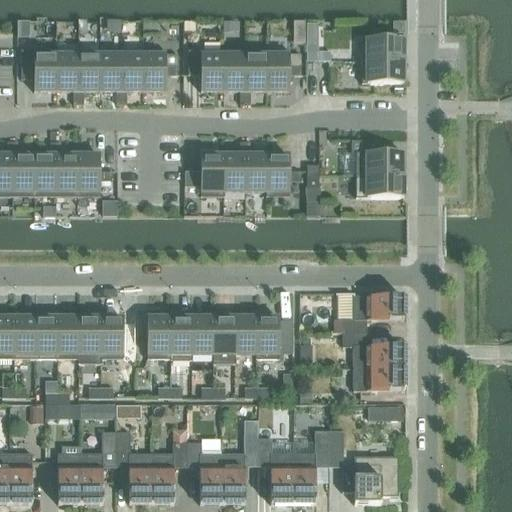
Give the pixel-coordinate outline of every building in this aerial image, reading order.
[(239,23),(223,23),(223,34),(239,34),(239,23)] [(393,36),(406,36),(406,23),(393,23),(393,36)] [(318,42),(306,42),(306,55),(318,55),(318,42)] [(361,42),(361,65),(403,65),(403,42),(361,42)] [(34,70),(34,53),(22,53),(22,70),(22,80),(34,80),(34,70)] [(56,95),(57,54),(34,53),(34,70),(34,80),(34,95),(56,95)] [(245,58),(245,95),(249,95),(267,95),(266,53),(265,53),(265,58),(245,58)] [(266,53),(267,95),(289,95),(289,79),(289,69),(289,53),(266,53)] [(74,96),(78,96),(78,54),(76,54),(76,58),(57,58),(57,54),(56,95),(74,96)] [(82,96),(100,96),(100,54),(78,54),(78,96),(82,96)] [(100,96),(117,96),(121,96),(121,54),(100,54),(100,96)] [(121,54),(121,96),(125,96),(143,96),(143,54),(121,54)] [(143,54),(143,96),(165,96),(165,80),(165,56),(165,54),(143,54)] [(188,79),(201,79),(200,54),(188,54),(188,79)] [(201,96),(223,95),(223,54),(200,54),(201,79),(201,96)] [(223,95),(241,95),(245,95),(245,58),(224,58),(224,54),(223,54),(223,95)] [(318,55),(306,55),(306,65),(318,64),(318,55)] [(330,55),(318,55),(318,64),(330,64),(330,55)] [(165,56),(165,80),(177,80),(177,56),(165,56)] [(403,65),(361,65),(361,87),(394,87),(403,87),(403,65)] [(289,69),(289,79),(301,79),(301,69),(289,69)] [(403,87),(394,87),(394,96),(403,96),(403,87)] [(371,144),(351,144),(351,156),(355,156),(361,156),(371,156),(371,144)] [(355,156),(355,179),(361,179),(403,179),(403,156),(371,156),(361,156),(355,156)] [(8,159),(0,158),(0,200),(12,200),(12,159),(8,159)] [(56,159),(56,200),(77,200),(77,158),(60,159),(56,159)] [(77,158),(77,200),(100,200),(100,184),(100,175),(100,158),(77,158)] [(17,159),(12,159),(12,200),(34,200),(34,159),(17,159)] [(34,159),(34,200),(56,200),(56,159),(51,159),(34,159)] [(201,201),(223,201),(223,159),(200,159),(200,175),(201,191),(201,201)] [(224,196),(245,196),(245,159),(241,159),(223,159),(223,201),(224,201),(224,196)] [(266,201),(266,159),(249,159),(245,159),(245,196),(266,196),(266,201)] [(266,159),(266,201),(289,201),(289,185),(289,175),(289,159),(266,159)] [(319,168),(306,168),(306,178),(319,178),(319,168)] [(100,175),(100,185),(112,184),(112,175),(100,175)] [(201,191),(200,175),(184,175),(184,191),(201,191)] [(301,175),(289,175),(289,185),(301,185),(301,175)] [(319,190),(319,178),(306,178),(306,190),(319,190)] [(355,201),(403,201),(403,179),(361,179),(355,179),(355,201)] [(353,323),(342,323),(342,337),(366,337),(366,324),(403,324),(403,300),(354,300),(353,300),(353,323)] [(14,355),(14,321),(0,320),(0,362),(14,363),(14,355)] [(36,321),(14,321),(14,355),(14,363),(36,363),(36,355),(36,321)] [(36,363),(57,363),(57,355),(57,321),(36,321),(36,355),(36,363)] [(57,355),(57,363),(79,363),(79,321),(57,321),(57,355)] [(79,321),(79,363),(79,368),(101,368),(101,363),(101,321),(79,321)] [(123,321),(101,321),(101,363),(123,363),(123,321)] [(170,355),(170,321),(147,321),(147,355),(147,363),(170,363),(170,355)] [(192,351),(192,321),(170,321),(170,355),(192,355),(192,351)] [(213,321),(192,321),(192,351),(192,355),(213,355),(213,351),(213,321)] [(235,321),(213,321),(213,351),(213,355),(235,355),(235,351),(235,321)] [(235,351),(235,355),(256,355),(256,321),(235,321),(235,351)] [(279,321),(256,321),(256,355),(256,363),(280,363),(280,355),(292,355),(292,323),(279,323),(279,321)] [(353,351),(353,373),(403,372),(403,349),(366,350),(366,337),(342,337),(342,351),(353,351)] [(403,372),(353,373),(353,395),(403,395),(403,372)] [(170,391),(158,391),(158,401),(170,401),(170,391)] [(182,391),(170,391),(170,401),(182,401),(182,391)] [(213,391),(201,391),(201,401),(213,401),(213,391)] [(225,391),(213,391),(213,401),(225,401),(225,391)] [(256,391),(244,391),(244,401),(256,401),(256,391)] [(268,391),(256,391),(256,401),(268,401),(268,391)] [(14,392),(2,392),(2,401),(2,402),(14,402),(14,392)] [(26,392),(14,392),(14,402),(26,402),(26,401),(26,392)] [(101,392),(88,392),(88,401),(88,402),(101,402),(101,392)] [(112,392),(101,392),(101,402),(112,402),(112,401),(112,392)] [(311,395),(299,395),(299,401),(299,406),(311,406),(311,395)] [(57,398),(45,398),(45,401),(45,408),(57,408),(57,398)] [(69,398),(57,398),(57,408),(69,408),(69,401),(69,398)] [(80,408),(80,423),(113,423),(113,408),(80,408)] [(128,421),(128,408),(116,408),(116,421),(128,421)] [(42,427),(42,409),(29,409),(29,427),(42,427)] [(45,423),(59,423),(59,409),(45,409),(45,423)] [(403,410),(386,410),(386,424),(403,424),(403,410)] [(187,433),(173,433),(173,447),(187,447),(187,433)] [(103,470),(116,470),(116,435),(103,435),(103,458),(80,458),(80,508),(103,508),(103,470)] [(128,508),(151,508),(151,458),(128,458),(129,435),(116,435),(116,470),(129,470),(128,508)] [(293,458),(293,508),(315,508),(315,471),(328,471),(328,465),(328,435),(314,435),(314,458),(293,458)] [(342,435),(328,435),(328,465),(342,465),(342,435)] [(270,470),(270,508),(293,508),(293,458),(293,446),(270,446),(270,443),(258,443),(258,470),(270,470)] [(151,458),(151,508),(174,508),(174,471),(187,471),(187,447),(173,447),(173,458),(151,458)] [(201,447),(187,447),(187,471),(199,471),(200,508),(222,508),(223,458),(201,458),(201,447)] [(0,507),(10,508),(10,458),(0,457),(0,507)] [(10,458),(10,508),(32,508),(32,458),(10,458)] [(58,508),(80,508),(80,458),(58,458),(58,508)] [(244,458),(223,458),(222,508),(244,508),(244,458)] [(398,460),(354,460),(354,469),(342,469),(342,496),(354,496),(354,508),(381,508),(381,500),(398,500),(398,460)]
